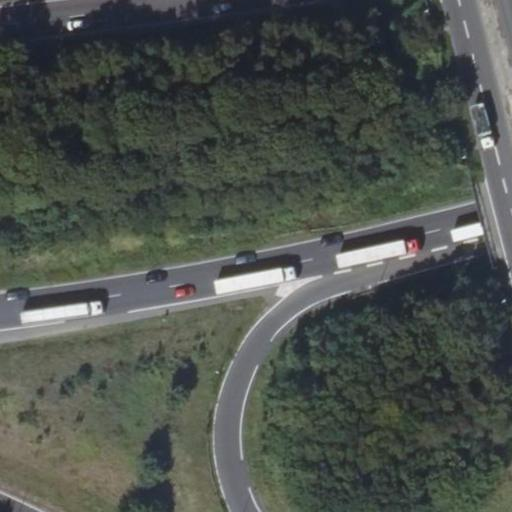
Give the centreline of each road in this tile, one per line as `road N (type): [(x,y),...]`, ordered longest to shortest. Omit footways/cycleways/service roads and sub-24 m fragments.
road 1 (trunk): [(0,310),(363,249)]
road 2 (trunk): [(243,511),(226,448),(241,364),(273,320),(363,249)]
road 3 (secondary): [(459,0),(511,211)]
road 4 (trunk): [(193,0),(0,25)]
road 5 (trunk): [(363,249),(511,209)]
